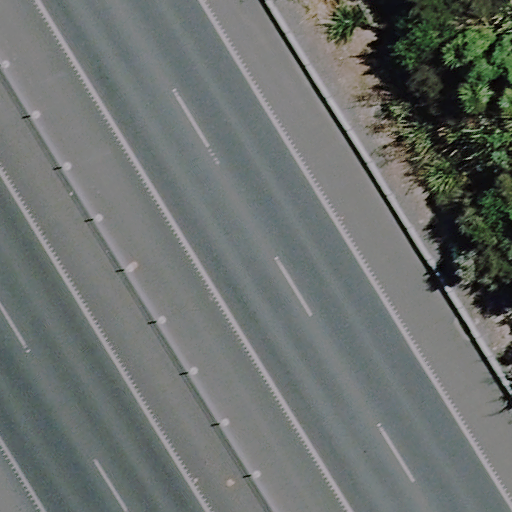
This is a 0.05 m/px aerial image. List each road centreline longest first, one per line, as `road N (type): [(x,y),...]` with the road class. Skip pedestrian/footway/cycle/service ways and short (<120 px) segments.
road 1 (motorway): [(154,0),(462,511)]
road 2 (motorway): [(164,511),(0,229)]
